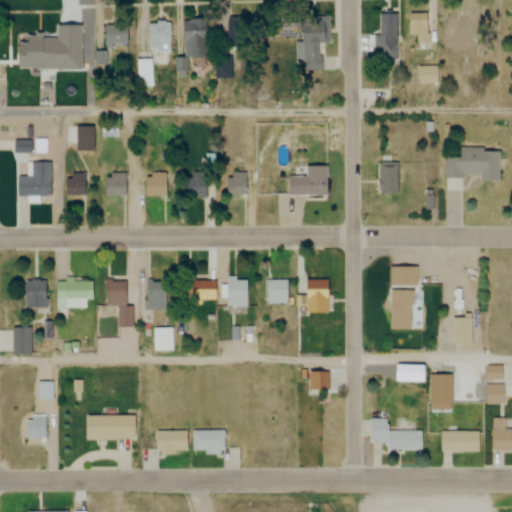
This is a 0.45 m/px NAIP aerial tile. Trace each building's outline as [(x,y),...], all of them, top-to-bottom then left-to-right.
[(428,14),(407,14),(407,50),(428,50),(428,14)] [(397,15),(375,15),(376,60),(398,60),(397,15)] [(253,17),(226,17),(226,40),(253,40),(253,17)] [(328,17),(300,18),(301,72),(319,71),(319,44),(328,44),(328,17)] [(205,20),(181,21),(182,58),(177,58),(177,76),(188,76),(188,59),(206,58),(205,20)] [(168,52),(168,23),(147,23),(147,52),(168,52)] [(104,27),(104,46),(127,46),(127,27),(104,27)] [(444,46),(467,46),(467,27),(444,27),(444,46)] [(91,52),(91,28),(66,28),(66,52),(91,52)] [(18,37),(17,56),(50,57),(50,37),(18,37)] [(137,60),(137,88),(153,87),(153,60),(137,60)] [(231,78),(231,62),(216,62),(216,78),(231,78)] [(417,84),(437,84),(437,67),(417,67),(417,84)] [(479,182),(497,182),(498,149),(458,149),(458,159),(443,159),(443,178),(479,179),(479,182)] [(49,162),(28,162),(28,177),(16,177),(16,196),(49,196),(49,162)] [(398,164),(377,164),(377,195),(398,195),(398,164)] [(245,172),(225,172),(225,195),(245,195),(245,172)] [(126,173),(104,173),(104,197),(126,197),(126,173)] [(326,196),(326,173),(304,173),(304,196),(326,196)] [(64,174),(64,196),(85,196),(85,174),(64,174)] [(166,176),(144,176),(144,197),(166,197),(166,176)] [(206,196),(206,177),(182,177),(182,196),(206,196)] [(388,287),(415,287),(415,268),(388,268),(388,287)] [(248,308),(248,279),(225,279),(225,308),(248,308)] [(63,309),(91,309),(91,280),(63,280),(63,309)] [(214,301),(214,280),(184,280),(184,301),(214,301)] [(286,280),(264,280),(264,304),(286,304),(286,280)] [(327,280),(304,280),(304,313),(327,313),(327,280)] [(132,307),(124,307),(123,281),(104,281),(105,307),(117,307),(117,329),(133,329),(132,307)] [(145,308),(165,308),(165,281),(145,281),(145,308)] [(44,309),(44,282),(24,282),(24,309),(44,309)] [(410,331),(410,291),(388,291),(388,331),(410,331)] [(470,319),(469,345),(453,345),(453,319),(470,319)] [(28,355),(28,328),(11,328),(11,355),(28,355)] [(173,328),(153,328),(153,352),(173,352),(173,328)] [(485,379),(500,379),(500,366),(485,366),(485,379)] [(501,404),(485,403),(486,384),(502,385),(501,404)] [(45,438),(45,415),(25,415),(25,438),(45,438)] [(134,416),(134,440),(85,439),(86,415),(134,416)] [(385,451),(421,451),(421,431),(386,431),(386,420),(368,419),(368,441),(385,442),(385,451)] [(491,428),(511,429),(511,451),(491,450),(491,428)] [(192,431),(192,454),(223,454),(223,431),(192,431)] [(154,432),(154,454),(185,454),(185,432),(154,432)] [(440,432),(475,432),(475,450),(440,449),(440,432)]
